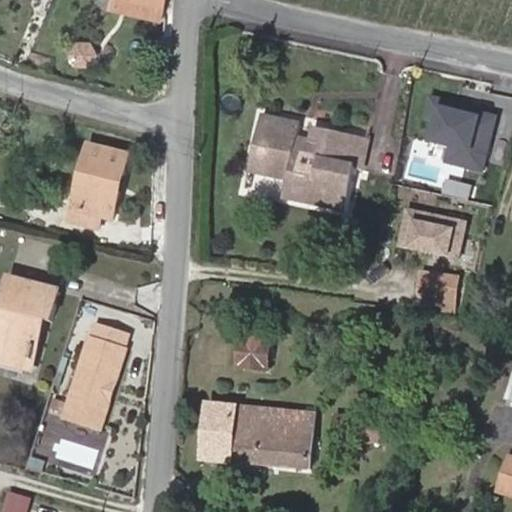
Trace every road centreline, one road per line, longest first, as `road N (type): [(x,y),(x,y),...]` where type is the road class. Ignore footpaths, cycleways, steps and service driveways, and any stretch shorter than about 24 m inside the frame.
road 1 (residential): [(181,123),(157,511)]
road 2 (residential): [(217,0),(511,65)]
road 3 (unclassified): [(0,77),(181,123)]
road 4 (residential): [(190,0),(181,123)]
